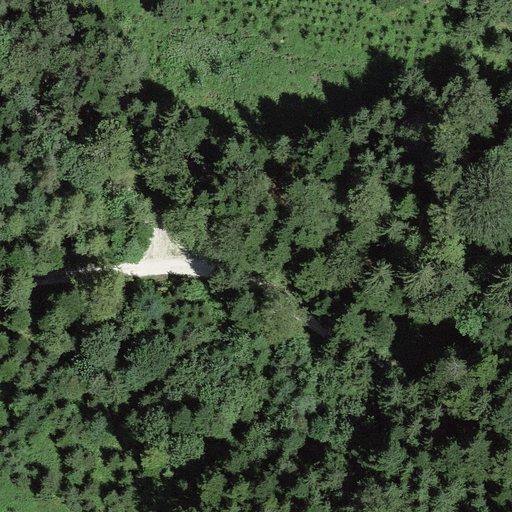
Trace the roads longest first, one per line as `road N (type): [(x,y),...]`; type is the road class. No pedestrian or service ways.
road 1 (track): [(511,464),(247,279),(194,256)]
road 2 (track): [(194,256),(55,158),(3,103),(0,75)]
road 3 (track): [(0,272),(194,256)]
